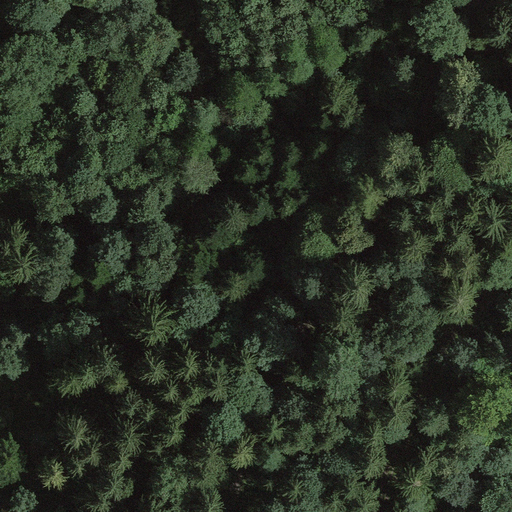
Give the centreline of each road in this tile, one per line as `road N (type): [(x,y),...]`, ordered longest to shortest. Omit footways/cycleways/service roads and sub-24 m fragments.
road 1 (track): [(451,0),(387,223),(248,425),(234,511)]
road 2 (track): [(62,0),(0,61),(1,511)]
road 3 (track): [(248,425),(126,496),(0,509)]
